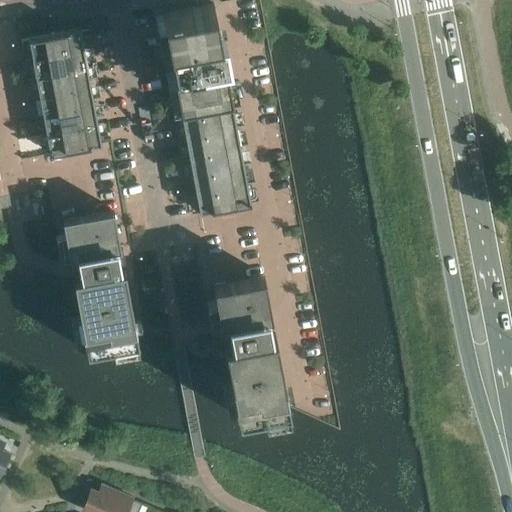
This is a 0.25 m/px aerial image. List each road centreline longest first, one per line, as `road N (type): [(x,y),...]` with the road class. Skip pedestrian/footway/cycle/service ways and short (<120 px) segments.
road 1 (primary): [(400,0),(461,327),(499,407)]
road 2 (primary): [(499,407),(497,324),(438,0)]
